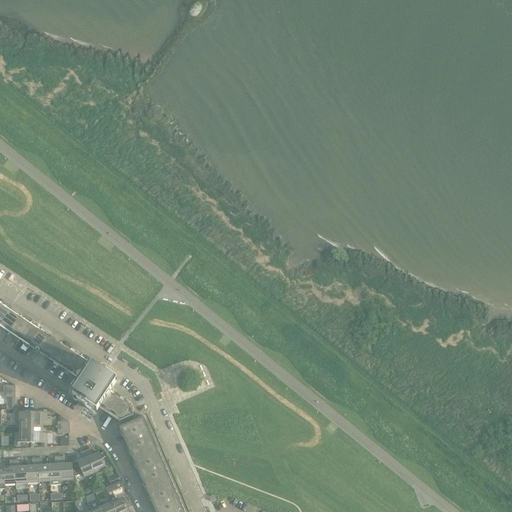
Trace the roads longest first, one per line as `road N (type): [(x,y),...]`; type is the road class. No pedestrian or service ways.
road 1 (unclassified): [(0,288),(145,385),(200,511)]
road 2 (residential): [(0,369),(111,445),(143,511)]
